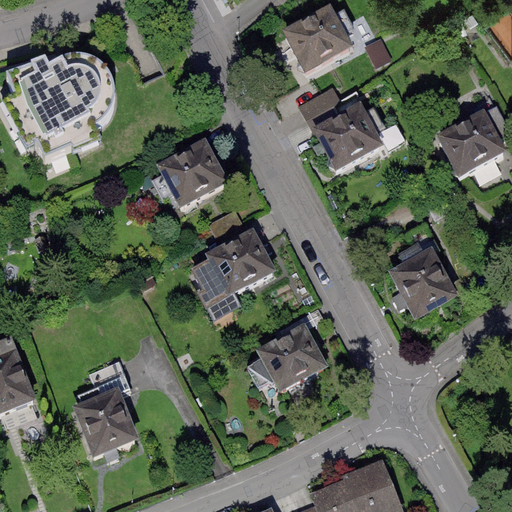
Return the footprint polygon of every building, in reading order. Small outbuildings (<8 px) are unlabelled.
[(354,36),(344,18),(334,24),(330,17),(287,40),(302,68),(301,72),(304,72),(307,79),(351,55),(343,42),(354,36)] [(92,66),(85,65),(80,64),(76,64),(72,64),(66,66),(60,69),(61,71),(50,77),(46,69),(7,83),(15,105),(3,111),(14,132),(22,127),(29,145),(33,144),(46,168),(73,156),(68,147),(73,144),(74,147),(99,133),(104,129),(108,124),(111,119),(113,116),(115,110),(116,104),(116,98),(114,90),(112,85),(110,81),(106,76),(102,72),(97,69),(92,66)] [(301,111),(309,125),(340,107),(332,94),(301,111)] [(510,140),(490,102),(469,113),(476,126),(441,145),(456,173),(455,177),(458,178),(461,183),(504,160),(497,147),(510,140)] [(335,170),(338,175),(380,152),(373,139),(384,133),(374,115),(363,121),(360,114),(317,137),(332,165),(331,169),(335,170)] [(231,189),(207,144),(158,169),(182,215),(231,189)] [(511,227),(496,240),(511,261),(511,227)] [(282,279),(258,233),(202,263),(226,308),(282,279)] [(443,281),(432,262),(441,258),(434,245),(388,270),(402,296),(393,301),(396,307),(443,281)] [(455,304),(443,281),(396,307),(400,314),(409,310),(417,324),(420,323),(422,326),(432,320),(430,317),(455,304)] [(330,380),(306,332),(261,355),(286,403),(330,380)] [(16,342),(0,348),(0,414),(38,400),(16,342)] [(120,387),(74,406),(95,461),(142,442),(120,387)] [(416,511),(392,457),(349,476),(364,511),(416,511)] [(364,511),(349,476),(306,495),(313,511),(364,511)]
